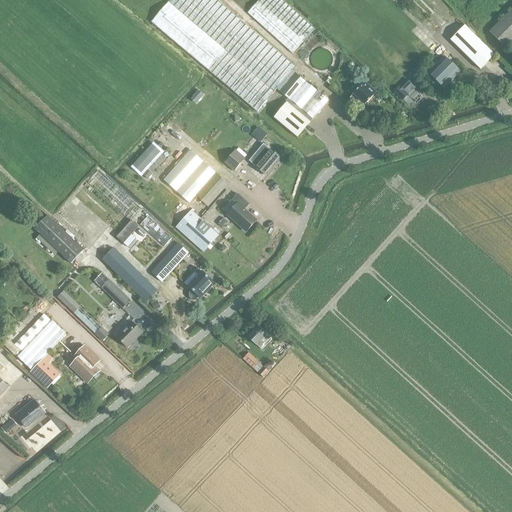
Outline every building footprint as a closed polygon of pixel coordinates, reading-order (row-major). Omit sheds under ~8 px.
[(217,0),(170,0),(151,22),(258,113),(277,89),(313,119),(329,101),(293,71),(296,67),(217,0)] [(258,0),(247,13),(292,54),(315,29),(282,0),(258,0)] [(506,49),(511,43),(511,9),(489,32),(506,49)] [(480,70),(495,55),(465,26),(450,40),(480,70)] [(336,61),(337,58),(337,56),(336,53),(335,51),(333,49),(331,48),(329,46),(327,46),(324,45),(322,45),(319,46),(317,47),(315,49),(313,51),(312,53),(311,55),(311,58),(311,61),(312,63),(313,65),(314,67),(316,69),(318,70),(320,71),(323,71),(326,71),(329,70),(331,69),(333,67),(335,65),(336,63),(336,61)] [(445,56),(428,73),(444,89),(460,72),(445,56)] [(411,84),(407,79),(394,92),(403,101),(409,95),(404,91),(411,84)] [(364,106),(377,92),(365,81),(349,99),(354,103),(358,100),(364,106)] [(199,92),(191,101),(196,105),(204,97),(199,92)] [(287,103),(274,118),(297,137),(310,122),(287,103)] [(253,135),(261,142),(267,135),(258,128),(253,135)] [(146,176),(166,154),(153,142),(133,164),(146,176)] [(264,144),(249,161),(266,176),(281,158),(264,144)] [(189,203),(196,196),(208,207),(229,184),(216,173),(191,151),(164,180),(189,203)] [(235,151),(225,163),(234,171),(244,159),(235,151)] [(237,204),(228,215),(246,232),(256,221),(244,210),(249,204),(238,194),(233,200),(237,204)] [(203,252),(219,235),(191,210),(176,227),(203,252)] [(71,264),(84,250),(48,215),(35,229),(71,264)] [(164,247),(172,238),(148,216),(140,225),(164,247)] [(139,227),(132,220),(117,237),(124,244),(139,227)] [(189,253),(178,244),(151,273),(162,283),(189,253)] [(146,303),(158,291),(114,248),(102,260),(146,303)] [(188,287),(193,291),(190,294),(190,298),(193,300),(197,300),(200,297),(201,299),(215,283),(198,269),(194,273),(198,276),(188,287)] [(102,273),(94,281),(122,309),(131,301),(102,273)] [(58,296),(92,331),(99,325),(65,289),(58,296)] [(158,302),(154,298),(149,303),(154,307),(158,302)] [(32,371),(67,335),(52,321),(18,358),(32,371)] [(128,349),(144,333),(132,321),(116,337),(128,349)] [(256,345),(261,349),(271,338),(266,334),(258,327),(248,338),(256,345)] [(100,361),(85,347),(75,357),(78,360),(71,367),(88,383),(99,372),(93,366),(98,360),(99,362),(100,361)] [(48,355),(31,373),(47,388),(60,375),(48,364),(52,359),(48,355)] [(0,372),(5,367),(0,362),(0,397),(10,387),(0,377),(0,372)] [(264,378),(269,372),(264,367),(258,373),(264,378)] [(27,428),(45,413),(34,401),(16,416),(27,428)] [(7,432),(17,423),(12,418),(2,427),(7,432)]
